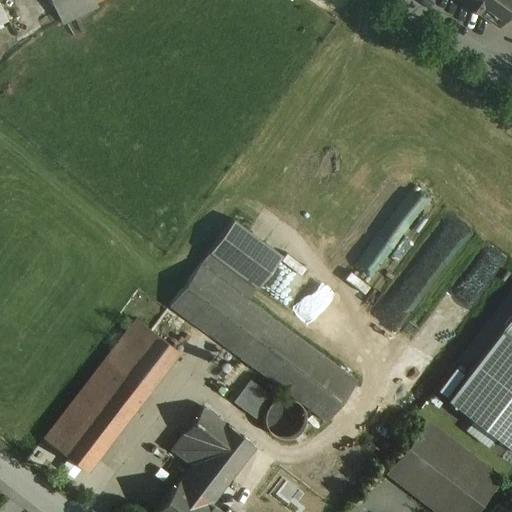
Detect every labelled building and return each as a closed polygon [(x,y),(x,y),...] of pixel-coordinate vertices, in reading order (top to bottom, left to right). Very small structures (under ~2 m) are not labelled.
[(0,0),(0,25),(12,20),(1,0),(0,0)] [(48,0),(60,23),(95,5),(92,0),(48,0)] [(462,0),(492,21),(507,0),(462,0)] [(253,181),(291,127),(275,116),(237,170),(253,181)] [(279,256),(231,220),(198,265),(241,297),(246,290),(251,293),(279,256)] [(355,381),(273,321),(279,314),(272,309),(271,311),(272,312),(268,317),(262,313),(267,305),(251,293),(246,290),(241,297),(198,265),(168,305),(267,379),(265,381),(275,388),(276,386),(325,422),(355,381)] [(511,310),(499,328),(511,337),(511,310)] [(177,352),(135,320),(104,359),(147,392),(177,352)] [(511,337),(499,328),(444,399),(511,451),(511,337)] [(218,355),(211,364),(219,370),(222,369),(228,362),(218,355)] [(147,392),(104,359),(43,439),(85,472),(147,392)] [(248,381),(232,402),(253,417),(268,396),(248,381)] [(263,411),(261,419),(263,427),(268,433),(275,438),(283,439),(291,437),(297,433),(302,426),(304,418),(301,410),(297,403),(290,399),(282,398),(274,399),(267,404),(263,411)] [(253,447),(201,407),(169,449),(189,465),(178,479),(209,504),(253,447)] [(471,511),(498,478),(424,421),(385,471),(437,511),(471,511)] [(178,479),(177,479),(151,511),(233,511),(226,507),(221,511),(220,511),(209,504),(178,479)] [(511,511),(511,497),(500,511),(511,511)]
